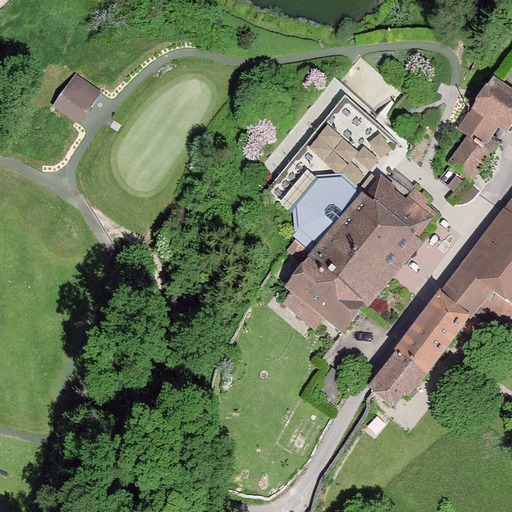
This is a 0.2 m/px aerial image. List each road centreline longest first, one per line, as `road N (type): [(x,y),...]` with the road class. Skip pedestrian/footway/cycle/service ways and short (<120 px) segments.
road 1 (unclassified): [(511,180),(364,380),(296,507)]
road 2 (track): [(92,215),(155,258),(166,312),(163,455),(172,478),(219,509)]
road 3 (track): [(452,53),(461,72),(457,100),(431,183),(485,223)]
